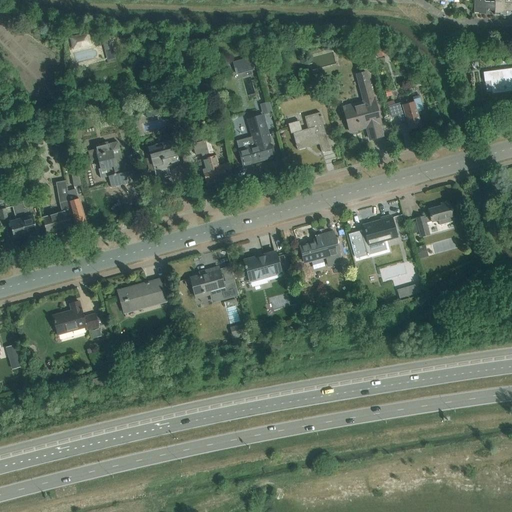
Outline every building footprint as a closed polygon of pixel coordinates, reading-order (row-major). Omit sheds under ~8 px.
[(484,2),(484,0),(473,0),(474,12),(479,13),(479,14),(485,14),(485,10),(494,11),(494,2),(484,2)] [(511,0),(494,0),(494,2),(494,11),(494,13),(499,13),(499,15),(506,15),(506,11),(511,11),(511,0)] [(108,51),(116,50),(113,35),(105,37),(108,51)] [(252,57),(233,62),(236,74),(255,69),(252,57)] [(71,66),(72,84),(77,84),(76,74),(79,74),(79,66),(71,66)] [(511,68),(483,72),(483,73),(485,82),(491,81),(491,85),(492,93),(511,91),(511,85),(511,84),(511,68)] [(364,102),(344,107),(350,132),(363,128),(362,126),(367,125),(370,139),(383,136),(380,124),(381,123),(375,99),(374,99),(368,78),(367,71),(357,74),(359,81),(364,102)] [(389,105),(389,107),(392,117),(398,115),(401,124),(408,123),(409,129),(421,126),(415,102),(404,105),(403,102),(389,105)] [(290,133),(292,133),(297,150),(319,144),(321,152),(330,150),(321,117),(321,115),(320,115),(319,112),(304,117),(307,129),(301,130),(299,120),(287,123),(290,133)] [(252,136),(236,140),(245,171),(244,165),(256,162),(255,160),(272,155),(267,136),(269,135),(263,115),(242,121),(248,120),(252,136)] [(32,149),(29,136),(24,137),(26,151),(32,149)] [(168,166),(180,163),(173,140),(148,147),(149,150),(144,151),(146,159),(151,158),(157,181),(160,191),(174,187),(168,166)] [(216,182),(209,157),(208,153),(209,153),(205,140),(189,144),(192,156),(201,153),(205,168),(202,169),(206,185),(216,182)] [(123,166),(118,142),(108,144),(108,142),(94,145),(95,149),(88,151),(93,167),(99,166),(100,169),(106,168),(111,187),(129,182),(126,171),(123,172),(121,166),(123,166)] [(216,155),(209,157),(216,182),(226,179),(226,177),(232,176),(229,163),(223,165),(222,164),(219,165),(216,155)] [(77,170),(70,172),(73,187),(80,185),(77,170)] [(67,201),(70,200),(68,190),(67,191),(65,180),(55,182),(59,203),(61,211),(42,217),(47,232),(69,226),(74,224),(67,201)] [(79,198),(77,198),(75,188),(68,190),(70,200),(67,201),(74,224),(85,221),(79,198)] [(22,202),(21,202),(17,204),(25,235),(37,232),(32,214),(29,215),(28,210),(24,208),(23,208),(22,202)] [(451,211),(452,211),(452,208),(451,209),(449,202),(441,204),(441,206),(429,210),(431,216),(425,218),(424,216),(416,218),(421,237),(429,234),(426,223),(438,220),(439,225),(454,221),(452,216),(453,216),(451,211)] [(17,204),(12,205),(15,219),(9,221),(13,238),(25,235),(17,204)] [(397,237),(394,226),(392,216),(382,219),(383,222),(374,225),(374,223),(364,226),(365,230),(365,232),(366,232),(369,245),(370,245),(369,243),(384,239),(384,241),(397,237)] [(342,263),(336,242),(334,232),(325,234),(321,235),(314,237),(315,243),(300,247),(305,263),(326,257),(329,267),(342,263)] [(270,241),(254,246),(256,251),(271,246),(270,241)] [(416,248),(419,258),(426,256),(424,246),(416,248)] [(251,282),(266,277),(282,273),(276,252),(245,261),(246,266),(245,266),(245,268),(247,268),(251,282)] [(238,294),(231,268),(219,271),(218,269),(220,268),(200,273),(200,276),(184,281),(185,281),(186,286),(192,284),(194,293),(202,291),(203,293),(211,291),(214,301),(238,294)] [(167,306),(162,289),(160,280),(149,283),(148,283),(146,283),(147,286),(133,290),(132,287),(137,286),(136,285),(117,290),(118,297),(120,297),(125,318),(126,318),(124,310),(146,305),(146,307),(160,304),(159,301),(164,300),(166,307),(167,306)] [(54,320),(54,323),(55,323),(58,335),(86,327),(86,329),(90,328),(92,338),(101,336),(98,326),(95,314),(83,318),(79,302),(70,304),(73,313),(66,315),(65,313),(53,316),(54,320)] [(403,402),(419,401),(418,393),(403,395),(403,402)]
